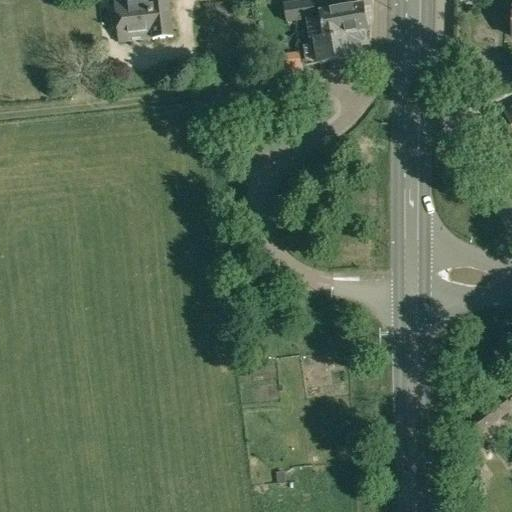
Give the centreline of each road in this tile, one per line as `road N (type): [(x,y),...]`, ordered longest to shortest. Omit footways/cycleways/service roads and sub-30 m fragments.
road 1 (residential): [(382,0),(381,59),(362,107),(277,164),(261,226),(289,270),(411,294)]
road 2 (primary): [(410,239),(407,0)]
road 3 (residential): [(511,218),(451,128),(445,0)]
road 4 (primary): [(418,511),(411,294)]
